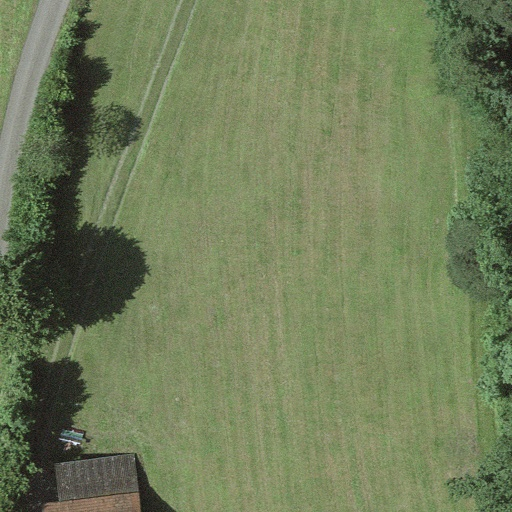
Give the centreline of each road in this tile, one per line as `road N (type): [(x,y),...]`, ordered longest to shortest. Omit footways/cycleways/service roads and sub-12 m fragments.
road 1 (track): [(31,511),(32,479),(75,319),(196,0)]
road 2 (unclassified): [(0,264),(25,84),(57,0)]
